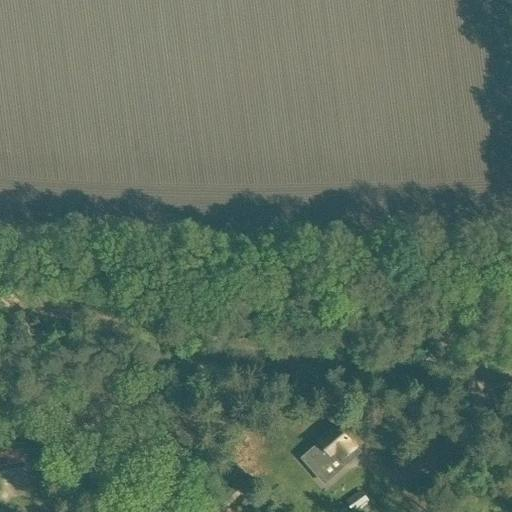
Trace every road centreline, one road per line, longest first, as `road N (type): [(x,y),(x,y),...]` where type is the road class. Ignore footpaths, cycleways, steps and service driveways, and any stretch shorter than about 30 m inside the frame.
road 1 (track): [(388,368),(253,353),(0,297)]
road 2 (track): [(388,368),(511,301)]
road 3 (track): [(388,368),(511,380)]
